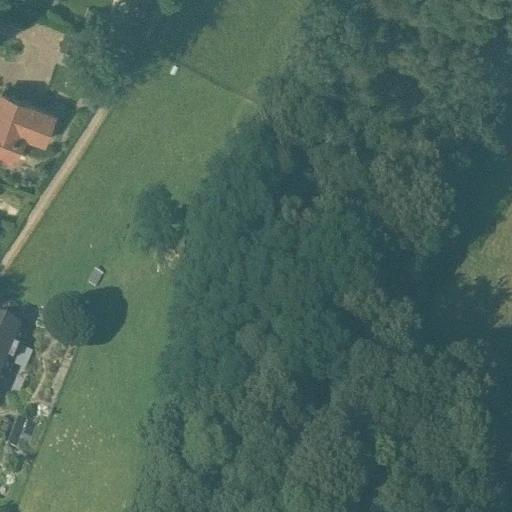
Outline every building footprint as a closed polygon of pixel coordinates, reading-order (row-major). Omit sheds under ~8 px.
[(65,31),(58,52),(93,65),(100,44),(65,31)] [(129,45),(118,39),(113,48),(124,54),(129,45)] [(0,152),(18,159),(27,136),(45,143),(57,112),(1,91),(0,92),(0,152)] [(0,397),(27,334),(0,322),(0,397)] [(29,454),(38,427),(17,418),(7,445),(29,454)] [(3,428),(2,431),(0,435),(5,438),(8,430),(3,428)]
